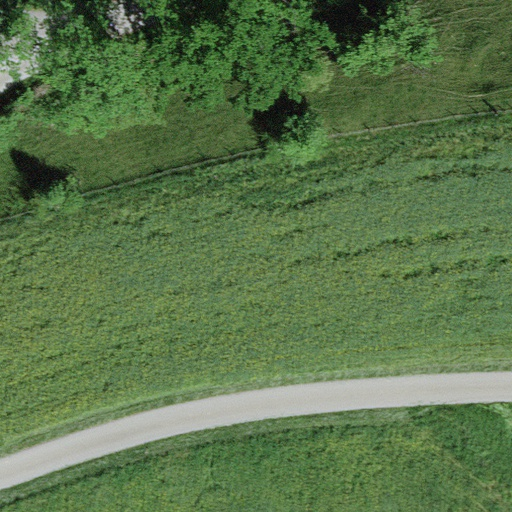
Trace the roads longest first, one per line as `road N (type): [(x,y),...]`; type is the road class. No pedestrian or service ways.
road 1 (track): [(0,479),(145,435),(511,390)]
road 2 (residential): [(173,0),(52,31),(0,75)]
